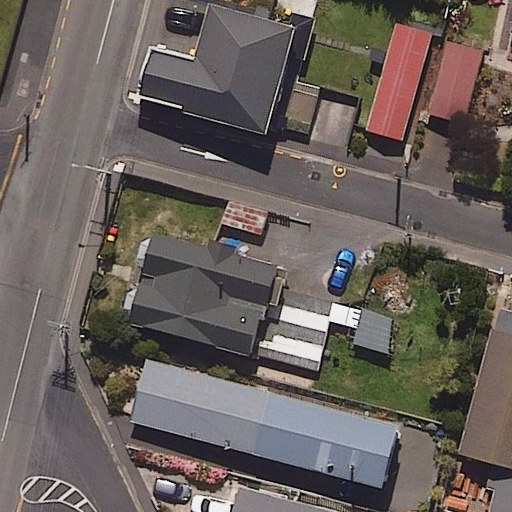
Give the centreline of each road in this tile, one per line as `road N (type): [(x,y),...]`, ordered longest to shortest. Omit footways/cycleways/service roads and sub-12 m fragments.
road 1 (residential): [(82,124),(511,237)]
road 2 (tertiary): [(0,472),(39,283)]
road 3 (tertiary): [(39,283),(82,124)]
road 4 (tertiary): [(82,124),(115,0)]
